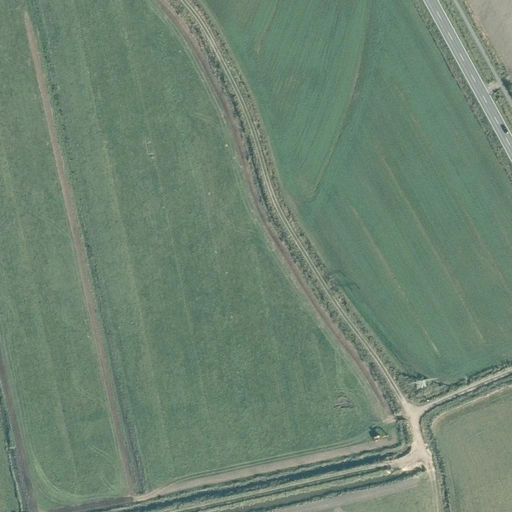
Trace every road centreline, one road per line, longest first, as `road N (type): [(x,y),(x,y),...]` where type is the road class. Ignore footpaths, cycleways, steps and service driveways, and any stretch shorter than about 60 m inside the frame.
road 1 (track): [(410,414),(288,225),(244,108),(203,25),(180,0)]
road 2 (unclassified): [(179,511),(412,460),(420,446),(410,414),(511,370)]
road 3 (secondary): [(430,0),(511,149)]
